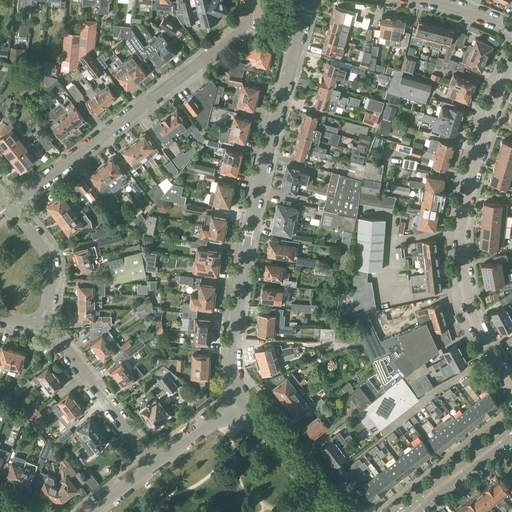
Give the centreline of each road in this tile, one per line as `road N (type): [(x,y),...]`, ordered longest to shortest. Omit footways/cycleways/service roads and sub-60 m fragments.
road 1 (residential): [(239,403),(234,355),(247,237),(310,0)]
road 2 (residential): [(511,395),(471,315),(460,231),(511,58)]
road 3 (residential): [(9,206),(237,34),(249,0)]
road 4 (residential): [(155,465),(43,322)]
road 5 (residential): [(331,511),(239,403)]
road 6 (tertiary): [(511,434),(397,511)]
road 7 (residential): [(43,322),(45,253),(9,206)]
